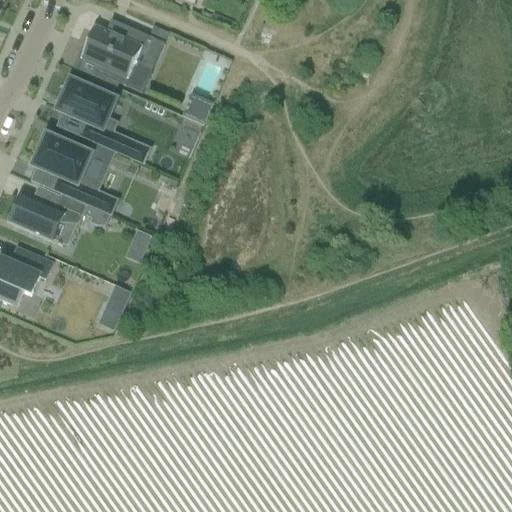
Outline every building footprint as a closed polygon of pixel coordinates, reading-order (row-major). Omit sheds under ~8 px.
[(171,0),(193,9),(197,0),(171,0)] [(134,67),(146,40),(147,39),(110,23),(110,24),(111,24),(106,34),(95,29),(92,35),(94,36),(91,43),(89,42),(87,48),(104,55),(95,76),(142,96),(152,75),(134,67)] [(60,108),(57,114),(86,126),(80,140),(120,158),(127,143),(112,136),(116,126),(107,123),(115,104),(70,84),(70,86),(66,85),(61,97),(64,99),(63,102),(60,109),(60,108)] [(185,118),(207,121),(209,105),(187,102),(185,118)] [(94,160),(46,139),(45,141),(42,140),(36,154),(39,155),(33,169),(59,180),(53,194),(61,198),(87,209),(110,219),(116,204),(95,195),(99,186),(85,181),(94,160)] [(142,170),(137,181),(145,184),(149,174),(142,170)] [(42,209),(20,199),(9,225),(52,244),(59,227),(79,228),(87,209),(61,198),(56,209),(57,209),(54,214),(43,210),(44,208),(43,208),(42,209)] [(45,283),(51,267),(17,253),(11,266),(1,262),(0,264),(0,302),(17,310),(24,296),(31,299),(39,280),(45,283)] [(109,307),(107,310),(120,315),(122,310),(128,297),(115,291),(110,304),(109,307)]
